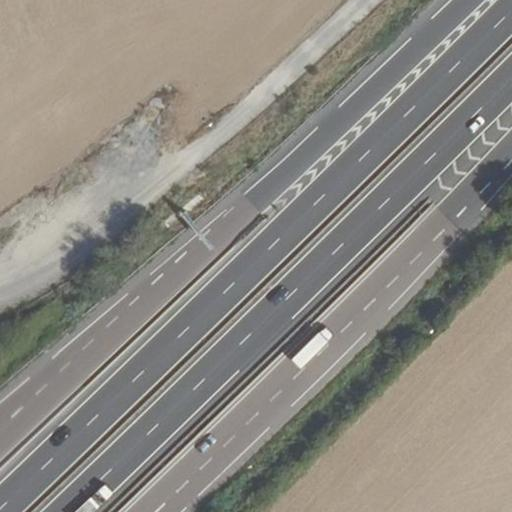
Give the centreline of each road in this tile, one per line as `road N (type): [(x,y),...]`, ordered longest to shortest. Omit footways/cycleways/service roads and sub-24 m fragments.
road 1 (trunk): [(511,0),(0,502)]
road 2 (trunk): [(470,0),(0,435)]
road 3 (trunk): [(64,511),(511,65)]
road 4 (trunk): [(152,511),(511,156)]
road 5 (track): [(353,0),(52,280),(0,301)]
